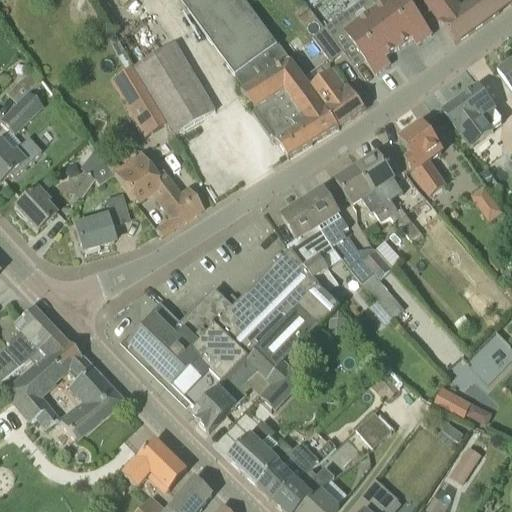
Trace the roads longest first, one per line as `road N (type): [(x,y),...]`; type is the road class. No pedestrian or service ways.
road 1 (residential): [(56,309),(223,221),(511,23)]
road 2 (secondary): [(254,511),(56,309)]
